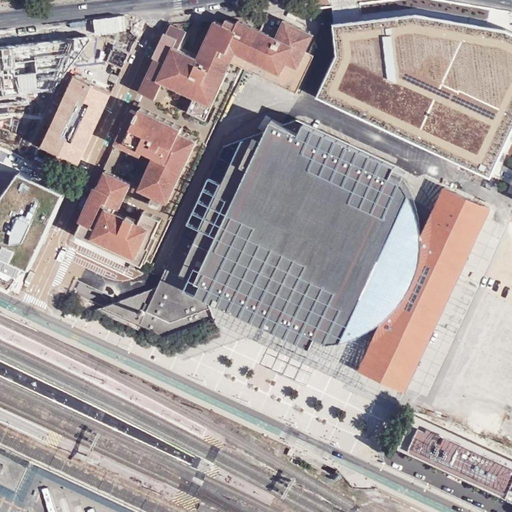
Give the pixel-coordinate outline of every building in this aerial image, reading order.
[(316,99),(489,179),(511,129),(511,34),(504,31),(415,16),(332,25),(335,58),(316,99)] [(234,61),(246,66),(300,92),(317,55),(307,50),(316,34),(285,20),(277,36),(240,19),(238,24),(227,19),(225,24),(217,20),(199,57),(181,48),(189,32),(172,24),(168,33),(166,32),(155,57),(156,58),(142,91),(157,98),(165,82),(196,97),(190,110),(208,119),(234,61)] [(85,36),(0,46),(0,99),(53,93),(89,42),(89,39),(85,36)] [(122,70),(129,54),(114,46),(106,62),(122,70)] [(42,146),(78,164),(112,92),(74,75),(42,146)] [(140,111),(132,108),(116,142),(142,155),(145,149),(156,155),(142,187),(171,201),(199,138),(183,130),(184,126),(143,106),(140,111)] [(156,289),(95,311),(162,342),(214,324),(206,304),(209,300),(309,347),(313,337),(326,344),(341,342),(354,338),(368,330),(381,322),(358,369),(404,394),(488,212),(443,191),(419,238),(417,223),(414,211),(411,200),(406,192),(401,184),(389,179),(393,167),(299,122),(283,127),(273,122),(268,133),(223,148),(156,289)] [(0,169),(0,284),(19,293),(37,253),(64,196),(0,169)] [(96,184),(80,219),(84,221),(78,233),(145,264),(147,259),(148,260),(159,237),(155,235),(163,218),(147,210),(142,221),(116,209),(119,206),(122,207),(134,182),(108,169),(100,186),(96,184)] [(478,251),(493,257),(511,209),(511,193),(498,188),(489,212),(493,214),(478,251)] [(446,338),(448,335),(452,337),(473,293),(460,287),(438,335),(446,338)] [(398,447),(511,500),(511,458),(414,413),(398,447)] [(0,453),(22,464),(24,461),(0,449),(0,453)] [(0,481),(19,490),(30,468),(22,464),(0,453),(0,481)] [(0,493),(24,505),(39,473),(42,467),(32,462),(30,468),(19,490),(0,481),(0,493)] [(39,473),(120,511),(137,511),(42,467),(39,473)]
